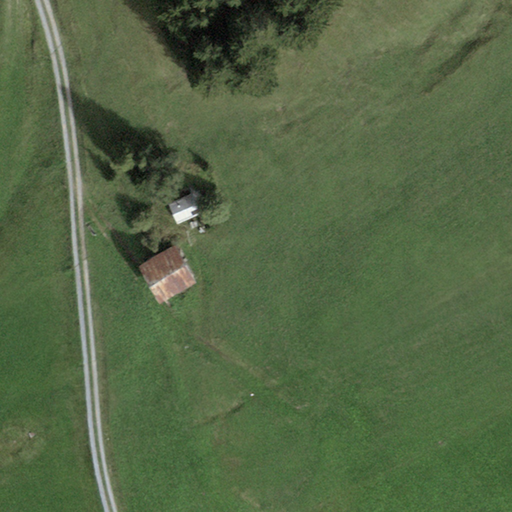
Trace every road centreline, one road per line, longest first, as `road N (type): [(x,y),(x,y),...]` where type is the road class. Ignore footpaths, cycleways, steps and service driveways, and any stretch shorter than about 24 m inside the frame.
road 1 (track): [(112,511),(67,113),(41,0)]
road 2 (track): [(0,154),(13,0)]
